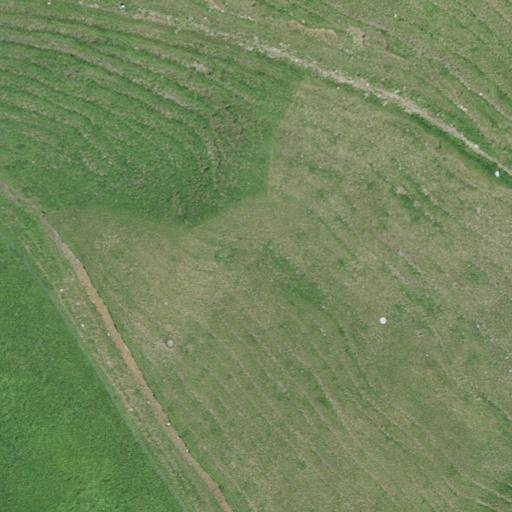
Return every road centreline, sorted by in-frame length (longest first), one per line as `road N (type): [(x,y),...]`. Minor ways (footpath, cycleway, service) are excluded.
road 1 (track): [(511,145),(423,89),(251,23),(117,0)]
road 2 (track): [(0,217),(78,310),(200,511)]
